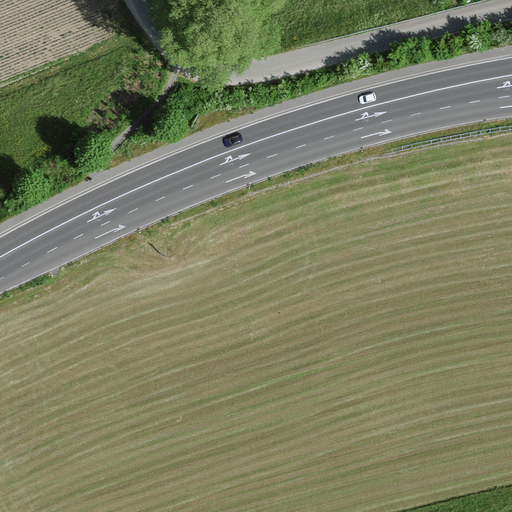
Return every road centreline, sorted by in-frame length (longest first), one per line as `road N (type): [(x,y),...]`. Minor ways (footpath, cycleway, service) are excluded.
road 1 (primary): [(0,265),(263,148),(511,85)]
road 2 (residential): [(511,6),(297,62),(214,73),(184,69),(138,0)]
